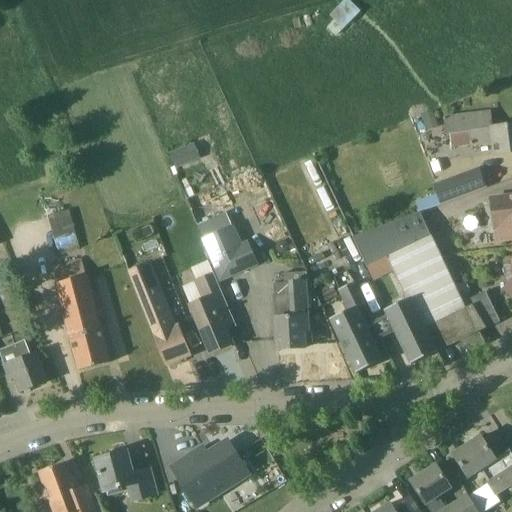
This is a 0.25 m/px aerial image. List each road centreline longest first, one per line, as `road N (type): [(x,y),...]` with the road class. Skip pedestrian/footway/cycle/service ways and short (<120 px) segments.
road 1 (residential): [(0,430),(93,400),(396,385)]
road 2 (residential): [(274,511),(387,438),(396,385)]
road 3 (residential): [(396,385),(457,371),(511,342)]
